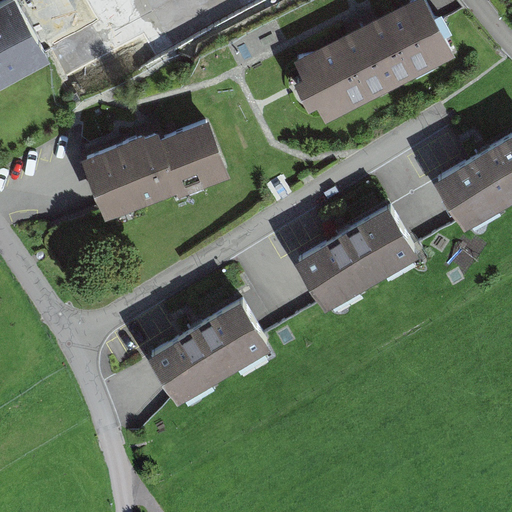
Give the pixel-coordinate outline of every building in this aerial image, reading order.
[(0,90),(51,62),(17,0),(9,0),(0,5),(0,90)] [(106,0),(111,13),(148,0),(106,0)] [(426,0),(413,0),(294,60),(303,78),(294,82),(309,111),(319,106),(326,121),(455,56),(426,0)] [(231,177),(210,121),(162,139),(159,131),(83,160),(106,220),(177,193),(179,197),(231,177)] [(511,202),(511,135),(434,182),(464,232),(511,202)] [(420,258),(390,207),(296,262),(326,313),(420,258)] [(272,349),(242,300),(148,357),(178,406),(272,349)]
